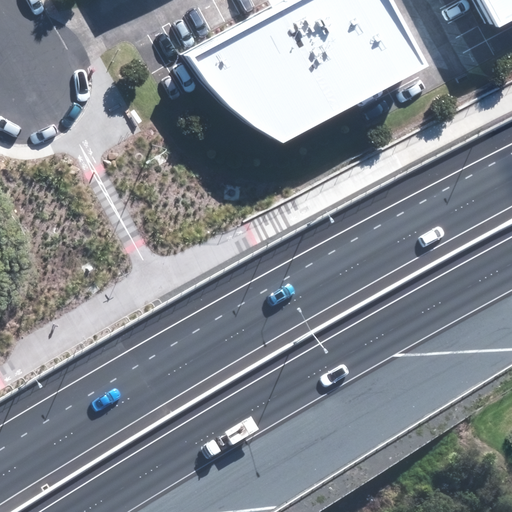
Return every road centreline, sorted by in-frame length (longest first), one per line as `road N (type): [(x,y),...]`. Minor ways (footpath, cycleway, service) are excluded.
road 1 (motorway): [(0,479),(203,351),(511,179)]
road 2 (motorway): [(511,262),(79,509)]
